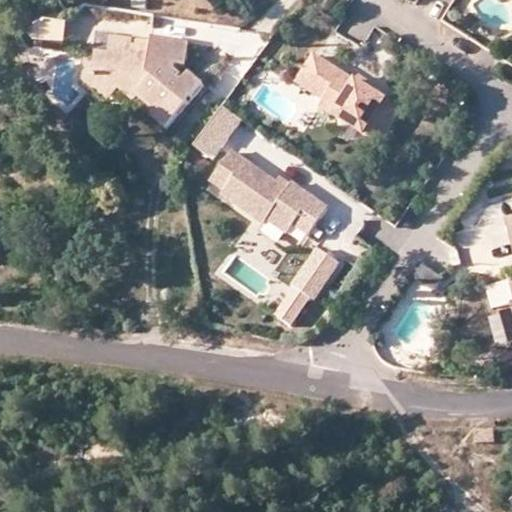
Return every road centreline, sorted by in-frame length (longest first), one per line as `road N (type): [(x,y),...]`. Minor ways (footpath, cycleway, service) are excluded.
road 1 (unknown): [(144,355),(155,183),(291,0)]
road 2 (residential): [(511,102),(324,381)]
road 3 (tertiary): [(324,381),(0,336)]
road 4 (tertiary): [(511,400),(452,402),(324,381)]
road 5 (residential): [(372,0),(511,99)]
